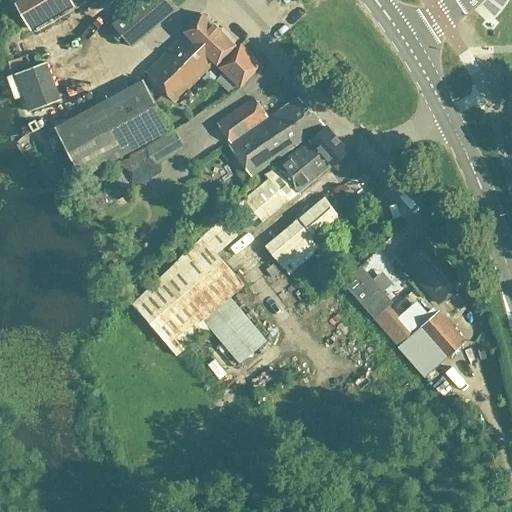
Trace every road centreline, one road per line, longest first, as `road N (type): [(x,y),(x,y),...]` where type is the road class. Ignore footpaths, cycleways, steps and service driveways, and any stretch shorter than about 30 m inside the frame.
road 1 (unclassified): [(445,116),(364,147),(212,0)]
road 2 (tertiary): [(511,285),(445,116)]
